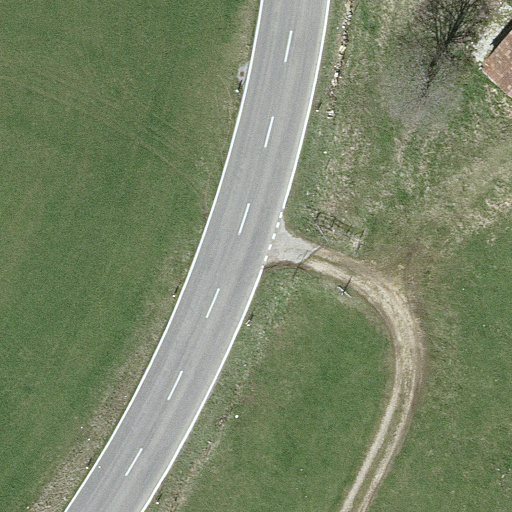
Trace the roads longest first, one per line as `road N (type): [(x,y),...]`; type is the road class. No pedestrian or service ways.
road 1 (primary): [(105,511),(235,251),(296,0)]
road 2 (track): [(235,251),(353,280),(391,323),(410,388),(355,511)]
